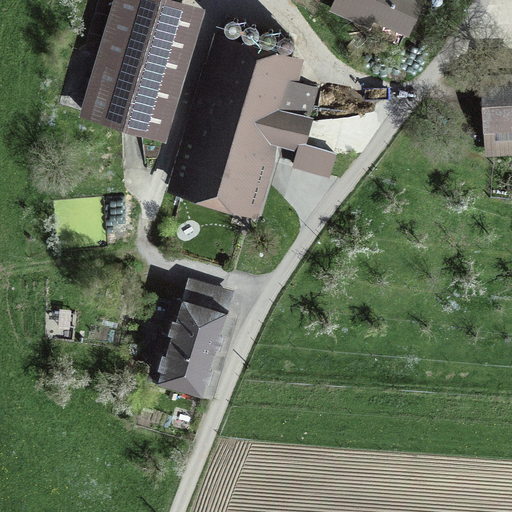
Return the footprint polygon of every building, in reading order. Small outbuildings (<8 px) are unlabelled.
[(147,130),(184,6),(164,0),(117,0),(85,112),(147,130)] [(337,0),(334,9),(369,26),(374,15),(407,30),(420,1),(418,0),(337,0)] [(174,179),(248,202),(268,133),(301,142),(302,145),(296,162),(326,173),(333,156),(303,143),(310,120),(307,118),(315,88),(284,79),(290,61),(226,41),(202,123),(192,120),(174,179)] [(511,78),(487,80),(489,127),(474,127),(475,142),(511,140),(511,78)] [(485,150),(430,153),(432,190),(487,188),(485,150)] [(166,299),(145,368),(211,388),(232,320),(166,299)]
